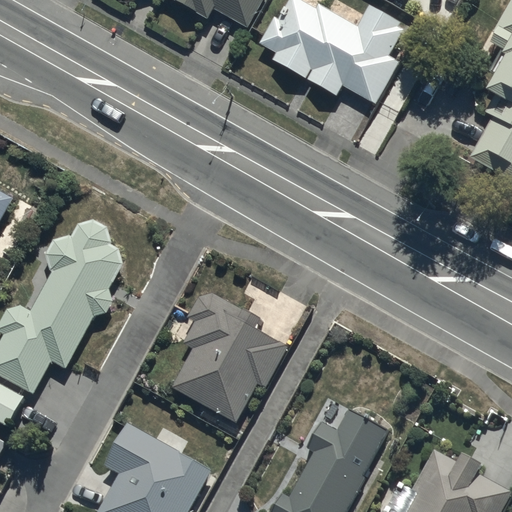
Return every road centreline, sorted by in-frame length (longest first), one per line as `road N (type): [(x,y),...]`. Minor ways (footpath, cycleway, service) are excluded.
road 1 (secondary): [(511,347),(375,270),(32,46)]
road 2 (secondary): [(32,46),(511,290)]
